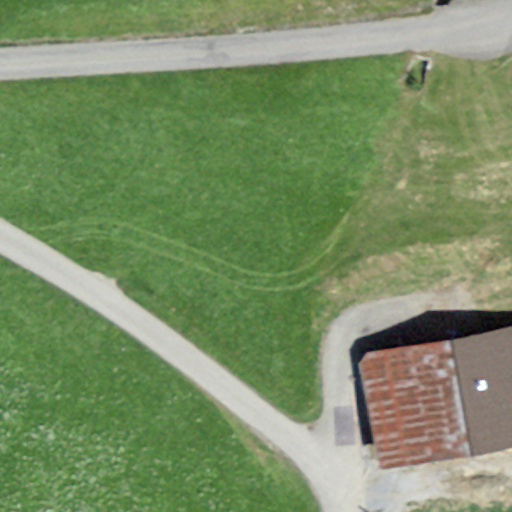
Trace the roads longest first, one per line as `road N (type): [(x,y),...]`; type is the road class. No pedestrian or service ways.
road 1 (unclassified): [(0,68),(461,37),(511,10)]
road 2 (unclassified): [(0,239),(135,320),(303,452),(344,511)]
